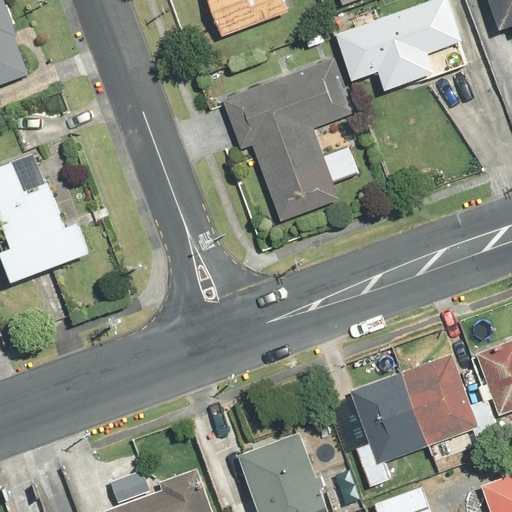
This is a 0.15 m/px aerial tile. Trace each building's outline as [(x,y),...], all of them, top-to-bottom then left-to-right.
[(0,0),(0,82),(25,73),(0,0)] [(207,0),(220,35),(288,11),(283,0),(207,0)] [(447,0),(424,0),(333,32),(350,79),(376,69),(384,92),(469,62),(447,0)] [(511,0),(486,0),(496,29),(511,23),(511,0)] [(332,185),(357,176),(337,120),(351,115),(332,60),(224,98),(240,146),(250,142),(279,224),(339,203),(332,185)] [(98,98),(61,115),(73,141),(109,125),(98,98)] [(0,132),(5,146),(22,140),(26,151),(64,138),(55,113),(0,132)] [(33,152),(0,165),(0,225),(9,248),(0,251),(0,259),(9,282),(87,252),(75,221),(62,226),(33,152)] [(474,359),(496,416),(511,410),(511,340),(477,354),(478,358),(474,359)] [(450,353),(348,390),(376,465),(478,428),(450,353)] [(325,511),(297,431),(236,453),(256,511),(325,511)] [(100,511),(212,511),(196,467),(158,481),(161,490),(100,511)] [(144,469),(112,481),(119,502),(152,490),(144,469)] [(511,511),(511,472),(478,485),(488,511),(511,511)] [(432,511),(423,486),(372,504),(375,511),(432,511)]
